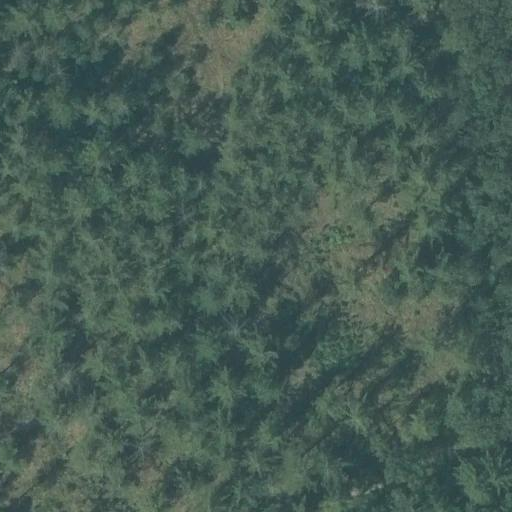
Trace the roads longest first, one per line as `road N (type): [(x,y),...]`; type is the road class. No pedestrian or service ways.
road 1 (track): [(76,0),(115,109),(122,157),(205,337),(261,511)]
road 2 (track): [(303,511),(511,412)]
